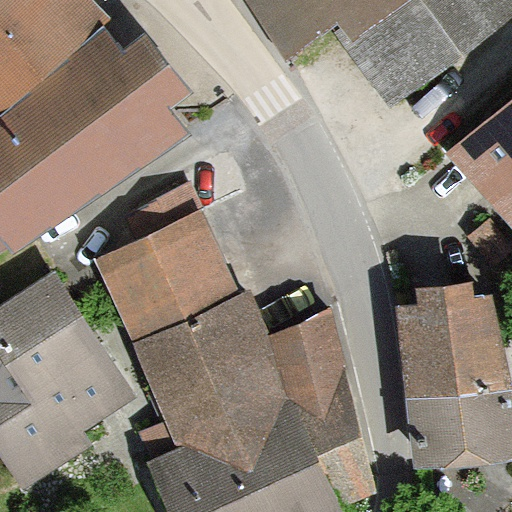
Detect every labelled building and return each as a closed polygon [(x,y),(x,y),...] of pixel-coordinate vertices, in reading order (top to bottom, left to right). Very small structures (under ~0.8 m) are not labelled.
[(0,0),(0,104),(94,24),(70,0),(0,0)] [(255,0),(290,55),(339,19),(355,36),(363,30),(402,0),(255,0)] [(402,0),(363,30),(411,85),(511,0),(402,0)] [(0,221),(17,241),(184,129),(94,24),(0,104),(0,221)] [(511,100),(456,149),(511,212),(511,100)] [(143,250),(106,267),(182,450),(150,465),(170,511),(343,511),(335,495),(373,476),(331,309),(258,343),(183,194),(129,219),(143,250)] [(133,392),(58,277),(0,314),(0,373),(19,362),(35,385),(0,407),(0,432),(29,476),(84,440),(77,429),(133,392)] [(491,300),(404,311),(423,461),(510,450),(491,300)]
